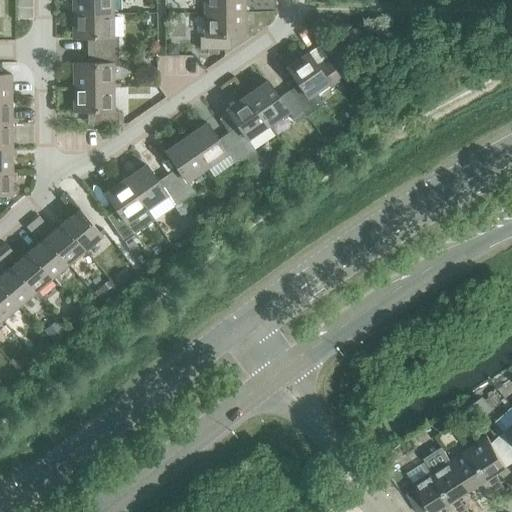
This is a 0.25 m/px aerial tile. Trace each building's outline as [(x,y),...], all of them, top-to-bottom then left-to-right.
[(71,0),(72,14),(112,14),(112,0),(71,0)] [(203,0),(203,13),(244,13),(243,0),(203,0)] [(244,13),(203,13),(204,37),(199,37),(199,50),(224,50),(224,38),(244,37),(244,13)] [(92,39),(93,51),(117,51),(117,38),(113,38),(112,14),(72,14),(72,39),(92,39)] [(177,44),(167,44),(167,55),(177,55),(177,44)] [(72,63),(73,88),(113,88),(113,63),(117,63),(117,51),(93,51),(93,63),(72,63)] [(301,89),(291,95),(305,116),(315,109),(307,97),(328,83),(307,53),(286,68),(301,89)] [(0,74),(0,99),(11,99),(11,75),(0,74)] [(144,74),(144,85),(154,85),(154,74),(144,74)] [(267,81),(246,95),(267,125),(287,111),(295,123),(305,116),(291,95),(281,102),(267,81)] [(113,88),(73,88),(73,113),(93,112),(93,125),(118,125),(118,112),(113,112),(113,88)] [(240,131),(230,137),(245,158),(245,157),(255,151),(246,139),(267,125),(246,95),(226,110),(240,131)] [(0,99),(0,123),(11,123),(11,99),(0,99)] [(0,123),(0,147),(11,147),(11,123),(0,123)] [(206,123),(186,137),(206,167),(226,153),(234,163),(235,165),(245,158),(230,137),(221,144),(206,123)] [(179,172),(170,179),(184,200),(194,193),(186,181),(206,167),(186,137),(165,151),(179,172)] [(0,147),(0,171),(12,171),(11,147),(0,147)] [(255,151),(245,157),(256,173),(269,164),(258,149),(255,151)] [(226,153),(206,167),(213,177),(234,163),(226,153)] [(146,165),(125,179),(145,209),(166,195),(174,207),(180,203),(184,200),(170,179),(160,186),(146,165)] [(12,171),(0,171),(0,195),(12,196),(12,171)] [(145,209),(125,179),(104,193),(119,214),(109,221),(123,242),(133,235),(125,223),(145,209)] [(60,199),(67,208),(74,202),(67,194),(60,199)] [(184,200),(180,203),(184,209),(188,206),(184,200)] [(79,209),(62,223),(84,250),(101,236),(79,209)] [(38,216),(32,221),(39,230),(45,224),(38,216)] [(39,230),(32,221),(25,227),(32,235),(39,230)] [(62,223),(45,237),(67,264),(84,250),(62,223)] [(45,237),(29,251),(51,278),(67,264),(45,237)] [(133,240),(127,245),(134,255),(140,251),(133,240)] [(5,244),(0,248),(0,250),(6,257),(12,252),(5,244)] [(29,251),(12,265),(34,292),(51,278),(29,251)] [(12,265),(0,275),(0,284),(18,306),(34,292),(12,265)] [(109,279),(90,295),(104,310),(122,294),(109,279)] [(0,284),(0,317),(1,319),(18,306),(0,284)] [(58,324),(46,334),(56,345),(68,335),(58,324)] [(29,356),(22,362),(28,370),(36,363),(29,356)] [(511,407),(495,422),(503,431),(511,440),(511,407)] [(511,440),(503,431),(495,439),(511,457),(511,440)] [(487,437),(468,449),(499,497),(507,492),(495,474),(506,467),(487,437)] [(511,457),(495,439),(491,442),(506,467),(511,463),(511,457)] [(468,449),(450,460),(469,491),(480,484),(491,502),(499,497),(468,449)] [(450,460),(432,472),(457,511),(468,511),(459,498),(469,491),(450,460)] [(457,511),(432,472),(413,484),(416,489),(407,495),(417,511),(424,511),(429,509),(430,511),(436,511),(443,507),(446,511),(457,511)]
